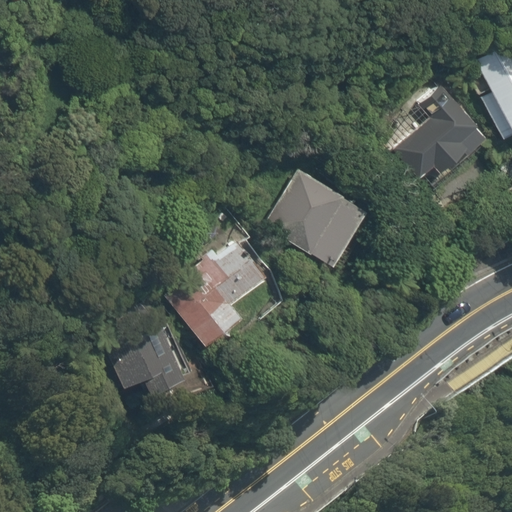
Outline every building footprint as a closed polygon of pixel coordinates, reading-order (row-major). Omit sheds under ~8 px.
[(511,61),(473,54),(472,70),(482,93),(474,96),(489,134),(497,131),(501,143),(511,139),(511,61)] [(472,118),(443,90),(426,89),(388,130),(395,137),(383,149),(411,175),(420,165),(427,172),(449,149),(455,154),(475,133),(466,125),(472,118)] [(349,206),(292,165),(254,215),(287,234),(282,242),(315,262),(349,206)] [(188,340),(230,313),(219,296),(251,271),(227,229),(156,295),(188,340)] [(77,349),(95,388),(121,376),(128,391),(178,368),(154,314),(77,349)]
